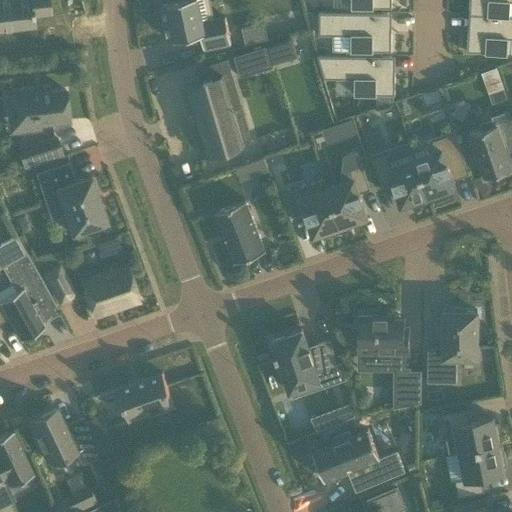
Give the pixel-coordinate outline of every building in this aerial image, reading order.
[(0,0),(0,29),(35,25),(34,14),(51,12),(49,0),(0,0)] [(231,44),(225,17),(209,20),(206,6),(199,8),(197,0),(178,0),(178,1),(167,3),(167,4),(161,5),(169,40),(175,39),(175,40),(200,34),(204,50),(231,44)] [(511,0),(468,0),(468,15),(472,15),(486,16),(508,18),(508,17),(509,2),(511,1),(511,0)] [(388,29),(389,13),(320,12),(320,35),(352,35),(352,51),(374,51),(392,51),(392,29),(388,29)] [(486,16),(472,15),(471,31),(467,31),(466,53),(484,54),(506,56),(507,40),(511,40),(511,17),(508,17),(508,18),(486,16)] [(263,24),(243,29),(246,43),(266,38),(263,24)] [(266,46),(234,56),(240,77),(272,67),(266,46)] [(399,95),(400,73),(396,73),(396,56),(317,55),(324,78),(359,79),(359,95),(381,95),(381,94),(399,95)] [(223,73),(222,73),(221,75),(222,77),(184,88),(184,86),(182,85),(182,86),(190,112),(193,111),(195,119),(192,120),(203,158),(204,158),(205,156),(204,154),(241,142),(242,145),(244,146),(244,145),(243,142),(252,140),(252,139),(242,107),(234,109),(223,73)] [(6,92),(10,127),(69,120),(65,90),(48,92),(47,87),(34,89),(34,93),(18,95),(18,91),(6,92)] [(502,90),(490,94),(494,104),(506,100),(502,90)] [(491,178),(509,172),(508,168),(511,166),(504,144),(511,141),(511,125),(508,112),(494,117),(495,120),(481,125),(483,130),(471,134),(486,176),(490,174),(491,178)] [(431,152),(415,158),(429,199),(449,192),(448,189),(454,187),(450,173),(451,173),(451,172),(467,166),(455,133),(434,140),(431,152)] [(56,137),(30,146),(36,164),(62,155),(56,137)] [(415,158),(390,166),(385,153),(372,158),(382,185),(392,182),(395,192),(397,191),(401,205),(408,203),(409,205),(429,199),(415,158)] [(257,174),(269,170),(264,157),(252,161),(257,174)] [(60,198),(72,233),(89,227),(91,231),(104,226),(102,222),(106,221),(100,205),(101,204),(97,192),(96,192),(91,176),(75,181),(69,161),(35,172),(45,203),(60,198)] [(350,170),(353,179),(327,188),(341,229),(361,222),(360,219),(367,217),(362,203),(363,203),(360,193),(370,189),(362,165),(350,170)] [(321,235),(341,229),(327,188),(324,178),(286,192),(294,215),(304,212),(308,222),(309,221),(314,235),(320,233),(321,235)] [(265,250),(246,200),(216,211),(235,262),(265,250)] [(97,244),(104,258),(127,247),(121,233),(97,244)] [(26,253),(17,235),(0,244),(0,267),(2,267),(26,253)] [(2,267),(15,291),(0,299),(0,303),(8,318),(20,340),(45,326),(40,318),(58,309),(26,253),(2,267)] [(85,289),(93,315),(139,299),(127,265),(69,285),(58,265),(44,273),(60,301),(74,293),(85,289)] [(376,311),(354,311),(354,334),(359,334),(359,344),(367,344),(366,351),(375,351),(375,369),(395,369),(394,408),(421,403),(421,372),(409,371),(409,368),(404,368),(404,352),(409,352),(409,328),(404,328),(404,318),(387,318),(387,316),(376,315),(376,311)] [(477,311),(445,311),(444,347),(428,347),(427,382),(456,382),(457,357),(477,358),(477,341),(478,341),(479,328),(477,328),(477,311)] [(289,389),(290,392),(317,382),(314,373),(338,365),(332,339),(309,347),(302,328),(289,333),(290,334),(272,340),(277,354),(275,355),(277,360),(279,359),(283,372),(281,373),(287,390),(289,389)] [(142,379),(117,387),(128,420),(131,419),(131,418),(148,412),(149,413),(171,405),(167,393),(170,392),(163,372),(142,379)] [(310,413),(317,427),(354,413),(351,399),(310,413)] [(81,464),(98,456),(92,439),(86,421),(66,430),(56,409),(31,421),(38,435),(36,436),(42,450),(44,449),(51,464),(75,453),(81,464)] [(460,452),(502,444),(498,423),(495,424),(494,417),(470,422),(467,409),(442,414),(450,454),(460,452)] [(380,457),(368,429),(351,436),(349,431),(332,438),(334,443),(312,452),(324,480),(347,471),(356,491),(405,471),(397,450),(380,457)] [(0,487),(7,484),(8,485),(33,473),(12,430),(0,435),(0,487)] [(108,433),(92,439),(98,456),(114,450),(108,433)] [(502,444),(460,452),(465,478),(455,480),(458,496),(484,491),(481,476),(505,472),(503,465),(506,465),(502,444)] [(391,511),(405,506),(397,487),(364,501),(368,511),(391,511)] [(55,511),(76,511),(77,511),(71,498),(53,506),(55,511)]
